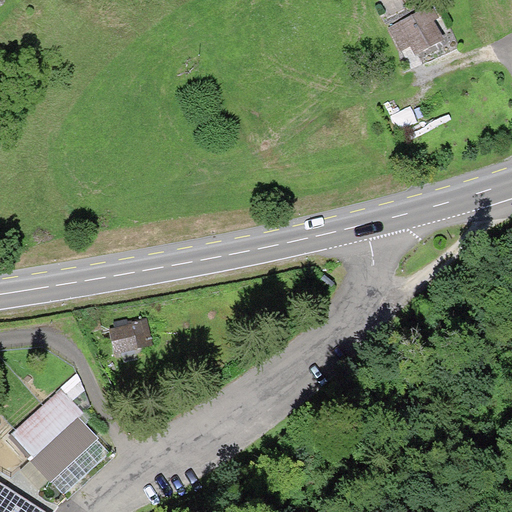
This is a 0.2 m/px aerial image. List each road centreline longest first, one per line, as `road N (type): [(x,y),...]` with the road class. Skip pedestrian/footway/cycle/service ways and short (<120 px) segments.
road 1 (secondary): [(0,294),(220,257),(511,181)]
road 2 (track): [(88,511),(319,352),(351,311),(382,221)]
